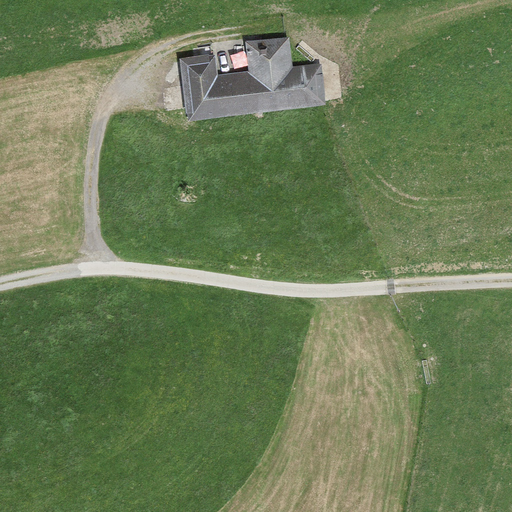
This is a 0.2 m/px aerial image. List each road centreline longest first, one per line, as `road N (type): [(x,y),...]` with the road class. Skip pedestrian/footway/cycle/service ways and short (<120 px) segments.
road 1 (track): [(0,289),(128,264),(304,291),(511,283)]
road 2 (track): [(94,269),(89,184),(107,101),(126,72),(159,46),(235,32)]
